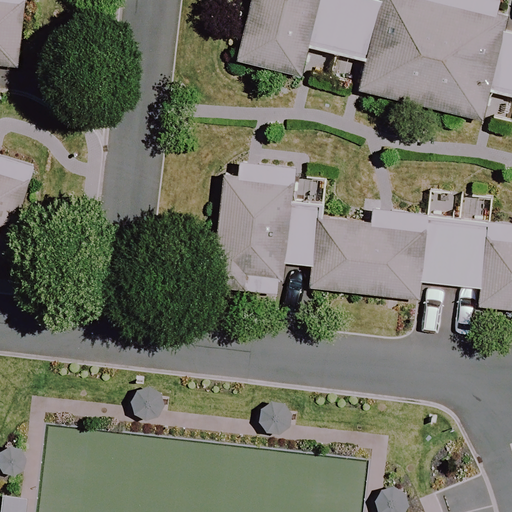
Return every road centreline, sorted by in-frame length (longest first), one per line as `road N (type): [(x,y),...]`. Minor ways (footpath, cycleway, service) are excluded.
road 1 (residential): [(120,335),(157,0)]
road 2 (residential): [(120,335),(281,359),(322,374),(380,417)]
road 3 (residential): [(380,417),(429,394),(511,382)]
road 4 (residential): [(0,322),(120,335)]
